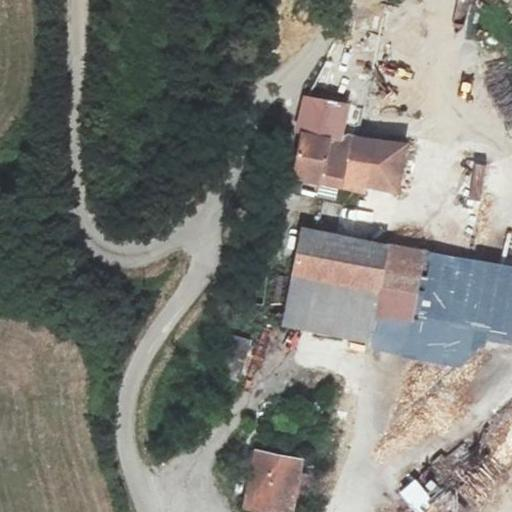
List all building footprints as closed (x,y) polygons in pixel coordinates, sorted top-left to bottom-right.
[(303,131),(341,137),(345,129),(348,106),(308,98),(303,131)] [(341,137),(303,131),(298,179),(367,193),(369,186),(401,194),(403,186),(407,148),(341,137)] [(283,325),(404,350),(424,254),(303,230),(283,325)] [(511,272),(424,254),(404,350),(479,365),(486,331),(511,336),(511,272)] [(254,334),(230,326),(216,371),(238,378),(254,334)] [(293,511),(304,464),(262,456),(251,509),(264,511),(293,511)] [(396,495),(411,511),(421,511),(436,499),(416,477),(396,495)]
